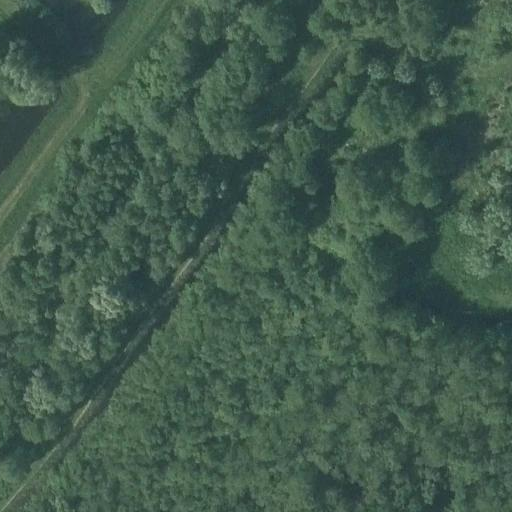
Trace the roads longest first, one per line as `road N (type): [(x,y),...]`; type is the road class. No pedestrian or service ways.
road 1 (track): [(0,505),(13,499),(327,44),(362,35),(486,76),(511,40)]
road 2 (track): [(0,219),(159,0)]
